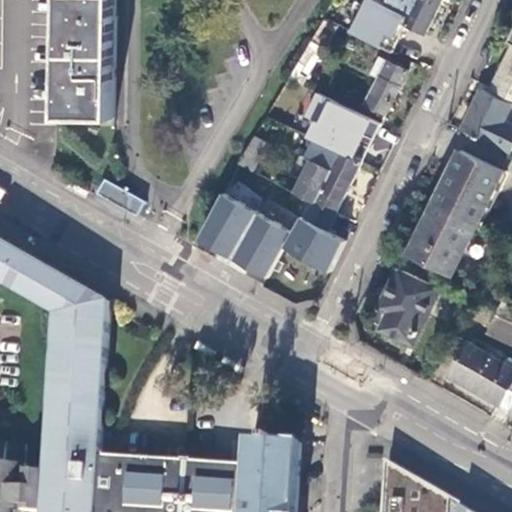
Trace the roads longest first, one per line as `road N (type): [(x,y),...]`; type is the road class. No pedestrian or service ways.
road 1 (residential): [(314,352),(485,0)]
road 2 (residential): [(0,179),(314,352)]
road 3 (residential): [(355,375),(501,455)]
road 4 (residential): [(355,375),(343,511)]
